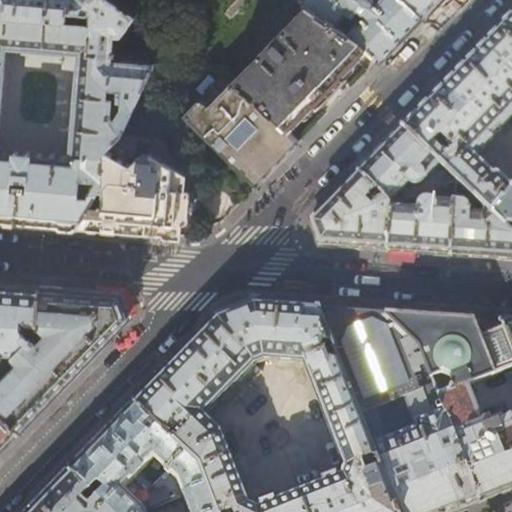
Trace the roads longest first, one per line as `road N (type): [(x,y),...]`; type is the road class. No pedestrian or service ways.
road 1 (residential): [(215,271),(478,0)]
road 2 (residential): [(215,271),(0,493)]
road 3 (residential): [(511,293),(215,271)]
road 4 (residential): [(0,253),(215,271)]
